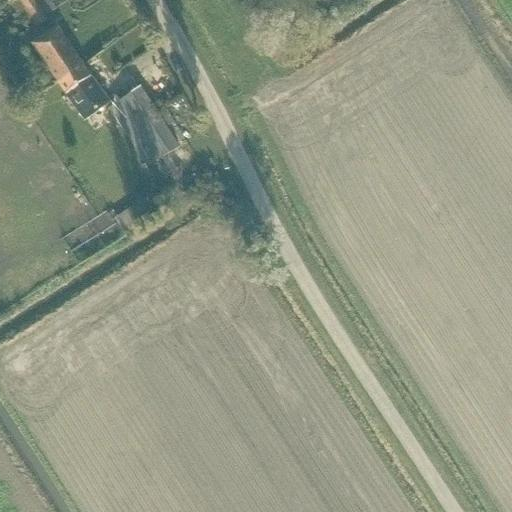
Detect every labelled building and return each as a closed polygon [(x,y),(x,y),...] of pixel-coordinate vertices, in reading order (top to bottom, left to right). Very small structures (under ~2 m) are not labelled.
[(49,18),(47,16),(56,10),(49,0),(17,0),(35,27),(49,18)] [(32,44),(58,83),(84,67),(84,66),(58,27),(32,44)] [(58,83),(84,121),(110,103),(84,67),(58,83)] [(109,109),(124,133),(137,124),(161,161),(180,148),(164,122),(170,118),(159,101),(152,105),(150,102),(153,100),(148,92),(145,94),(142,89),(109,109)] [(135,206),(114,219),(124,234),(144,220),(135,206)]
